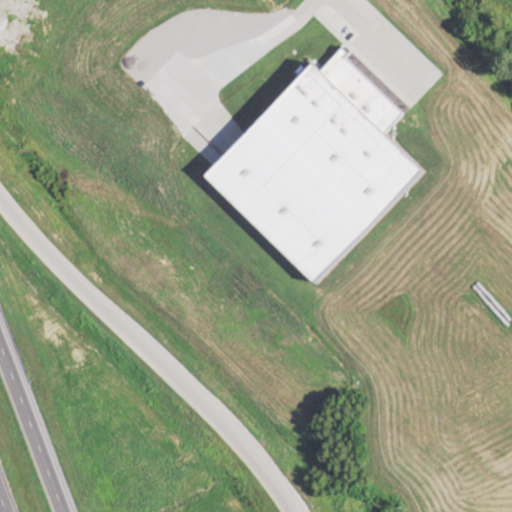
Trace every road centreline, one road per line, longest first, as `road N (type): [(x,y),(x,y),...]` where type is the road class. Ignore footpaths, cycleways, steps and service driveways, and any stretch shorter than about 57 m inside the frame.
road 1 (motorway): [(295,511),(213,411),(45,249),(0,194)]
road 2 (motorway): [(64,511),(0,341)]
